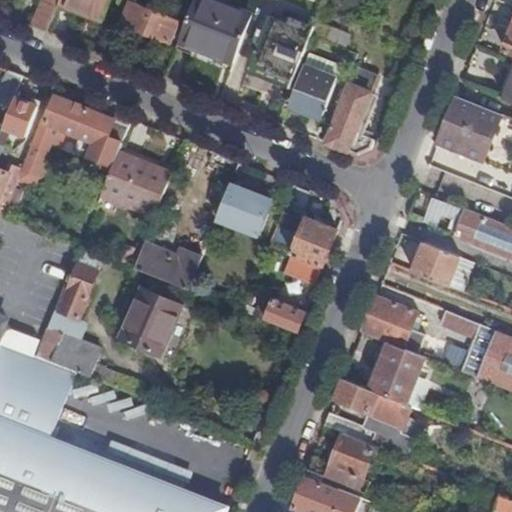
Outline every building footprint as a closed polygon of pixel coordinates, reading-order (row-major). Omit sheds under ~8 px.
[(61,0),(61,2),(104,19),(111,0),(61,0)] [(132,4),(124,24),(171,44),(179,23),(177,22),(181,10),(164,3),(159,15),(146,9),(150,1),(146,0),(135,0),(134,5),(132,4)] [(197,0),(181,42),(236,64),(245,41),(254,18),(210,0),(197,0)] [(313,35),(318,24),(320,16),(280,0),(261,0),(254,18),(245,41),(260,47),(252,66),(269,73),(266,80),(291,90),(313,35)] [(33,26),(49,33),(59,7),(43,1),(33,26)] [(318,24),(313,35),(348,49),(352,37),(318,24)] [(311,55),(307,67),(340,80),(345,68),(311,55)] [(352,88),(329,144),(357,156),(360,156),(373,150),(377,141),(363,135),(365,129),(360,126),(380,76),(357,66),(349,87),(352,88)] [(340,80),(307,67),(289,112),(302,117),(303,113),(323,122),(340,80)] [(24,76),(10,71),(2,92),(16,98),(24,76)] [(21,178),(20,181),(35,187),(38,178),(43,177),(45,170),(43,167),(53,142),(64,147),(70,132),(95,142),(89,157),(115,167),(121,152),(133,120),(118,114),(114,124),(106,121),(107,117),(53,96),(21,178)] [(4,127),(0,137),(0,214),(6,217),(20,181),(21,178),(0,169),(0,157),(10,130),(23,135),(25,130),(30,132),(39,107),(18,99),(6,128),(4,127)] [(504,117),(458,99),(440,146),(485,164),(504,117)] [(115,167),(103,196),(157,217),(174,174),(121,152),(115,167)] [(302,187),(295,184),(293,192),(299,194),(302,187)] [(275,204),(233,186),(220,220),(262,237),(275,204)] [(511,228),(467,211),(464,218),(456,215),(450,230),(458,234),(456,239),(511,261),(511,228)] [(333,249),(340,233),(309,220),(295,256),(299,258),(326,268),(333,249)] [(147,243),(137,269),(191,291),(205,256),(185,248),(181,256),(147,243)] [(463,259),(428,244),(415,274),(452,288),(463,259)] [(83,248),(58,310),(86,321),(107,257),(83,248)] [(315,296),(326,268),(299,258),(293,274),(308,279),(303,291),(315,296)] [(185,308),(146,290),(125,339),(163,357),(185,308)] [(256,317),(300,334),(308,314),(264,297),(256,317)] [(421,314),(379,298),(372,315),(365,333),(392,345),(421,356),(429,336),(415,331),(421,314)] [(254,308),(248,306),(245,313),(251,315),(254,308)] [(479,339),(465,373),(511,392),(511,338),(450,313),(445,325),(479,339)] [(228,511),(229,510),(53,441),(66,409),(80,373),(55,362),(54,364),(40,357),(36,356),(41,342),(8,329),(8,328),(0,324),(0,511),(228,511)] [(45,344),(40,357),(54,364),(55,362),(80,373),(142,398),(147,386),(98,366),(105,349),(51,328),(45,344)] [(428,359),(421,356),(392,345),(373,392),(409,406),(417,384),(428,359)] [(373,392),(346,381),(338,401),(372,414),(366,429),(332,414),(327,428),(346,435),(379,449),(408,460),(416,441),(403,435),(414,408),(409,406),(373,392)] [(428,389),(417,384),(409,406),(414,408),(420,411),(428,389)] [(459,427),(476,434),(478,429),(473,427),(474,423),(463,418),(459,427)] [(334,464),(316,456),(310,470),(328,478),(334,466),(366,480),(379,449),(346,435),(334,464)] [(334,466),(328,478),(361,491),(366,480),(334,466)] [(341,493),(307,479),(295,509),(303,511),(355,511),(361,498),(342,491),(341,493)] [(511,511),(511,502),(502,499),(496,511),(511,511)]
